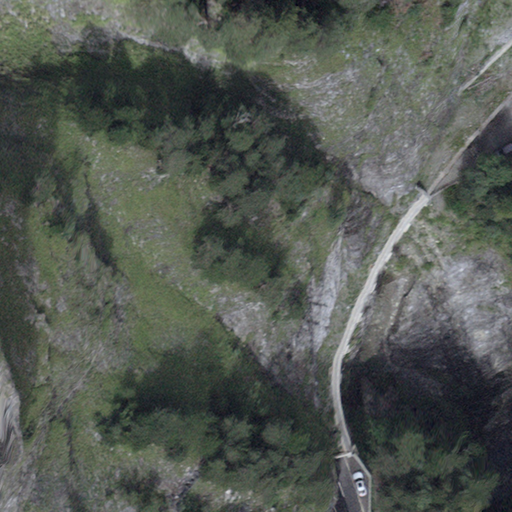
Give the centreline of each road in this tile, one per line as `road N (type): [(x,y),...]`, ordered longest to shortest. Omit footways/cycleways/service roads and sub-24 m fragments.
road 1 (trunk): [(60,511),(121,409),(233,266),(375,120),(511,1)]
road 2 (primary): [(460,115),(374,240),(322,361),(324,439),(349,511)]
road 3 (primary): [(495,0),(460,115)]
